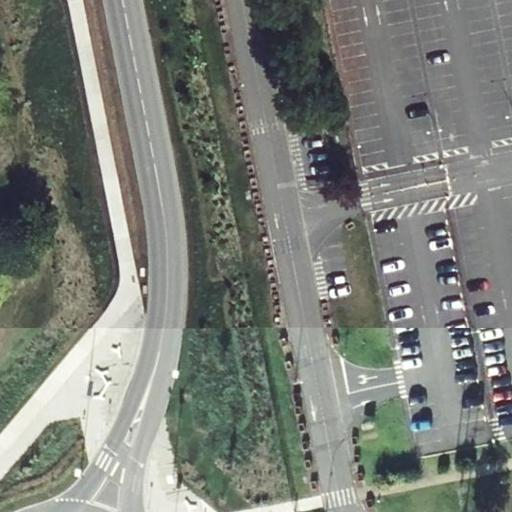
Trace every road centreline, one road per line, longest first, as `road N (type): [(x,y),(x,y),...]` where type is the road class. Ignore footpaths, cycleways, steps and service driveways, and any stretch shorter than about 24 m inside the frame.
road 1 (unclassified): [(143,407),(163,343),(164,224),(121,0)]
road 2 (unclassified): [(143,407),(98,484),(65,511)]
